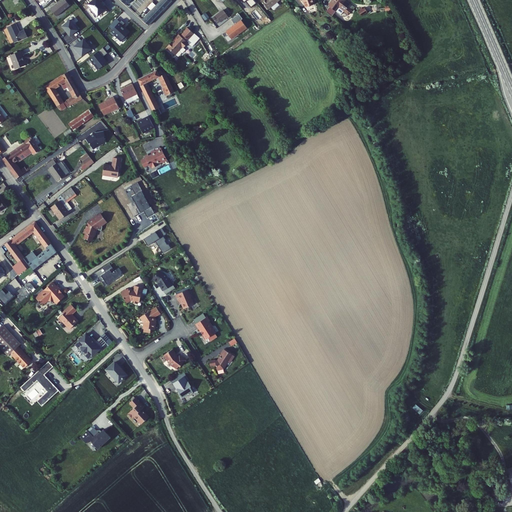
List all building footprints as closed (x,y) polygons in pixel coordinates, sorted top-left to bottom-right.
[(63,0),(51,10),(57,17),(70,6),(65,0),(63,0)] [(94,15),(95,14),(98,18),(103,14),(104,15),(107,13),(106,11),(107,11),(100,2),(101,1),(100,0),(88,0),(91,3),(88,5),(91,10),(90,11),(94,15)] [(264,0),(271,10),(284,0),(283,0),(264,0)] [(353,0),(335,0),(334,3),(335,4),(331,10),(337,14),(341,9),(346,13),(349,9),(350,9),(354,12),(358,8),(353,4),(356,2),(353,0)] [(157,5),(143,20),(148,25),(162,9),(157,5)] [(229,12),(225,7),(218,13),(222,18),(229,12)] [(240,13),(236,8),(228,14),(233,21),(221,29),(224,33),(226,31),(230,35),(245,24),(238,14),(240,13)] [(72,34),(80,27),(76,21),(75,22),(72,17),(64,24),(72,34)] [(125,30),(122,27),(125,24),(121,20),(118,24),(111,32),(110,33),(114,37),(115,35),(122,41),(123,43),(128,37),(127,36),(129,33),(125,30)] [(7,27),(14,42),(27,36),(24,30),(19,32),(15,23),(7,27)] [(190,38),(197,30),(191,25),(184,33),(182,31),(177,36),(178,37),(176,40),(174,39),(170,44),(178,52),(183,47),(182,46),(185,44),(186,45),(191,40),(190,38)] [(202,35),(197,30),(190,38),(191,40),(194,43),(202,35)] [(76,47),(75,48),(83,57),(92,50),(84,40),(80,43),(76,47)] [(103,48),(90,59),(99,70),(108,63),(103,57),(107,53),(103,48)] [(10,54),(15,68),(25,65),(22,55),(23,55),(22,50),(10,54)] [(156,69),(138,79),(153,111),(159,108),(146,82),(158,77),(167,96),(174,92),(165,73),(163,74),(159,75),(157,72),(156,69)] [(45,86),(58,106),(60,105),(64,110),(84,98),(80,91),(74,95),(75,96),(65,102),(55,87),(65,81),(72,92),(78,88),(68,72),(61,74),(45,86)] [(132,84),(121,89),(127,102),(128,102),(139,97),(132,84)] [(111,99),(100,105),(105,115),(120,107),(114,96),(110,98),(111,99)] [(69,123),(73,129),(93,115),(89,109),(69,123)] [(149,117),(138,122),(144,134),(155,128),(149,117)] [(103,131),(94,132),(86,138),(94,149),(100,144),(106,143),(103,131)] [(27,169),(25,166),(19,170),(14,163),(13,163),(12,160),(18,156),(20,159),(31,151),(33,153),(38,149),(29,136),(21,142),(23,145),(3,158),(16,177),(27,169)] [(166,157),(161,146),(155,149),(154,148),(150,150),(151,151),(145,154),(145,156),(140,158),(143,164),(148,162),(149,164),(151,163),(156,160),(160,158),(161,159),(166,157)] [(95,162),(87,153),(81,158),(85,164),(82,167),(84,170),(95,162)] [(122,158),(114,157),(113,165),(105,164),(103,174),(119,177),(122,158)] [(54,175),(58,180),(66,174),(58,164),(57,162),(56,163),(53,159),(46,164),(49,168),(48,169),(53,176),(54,175)] [(58,164),(66,174),(69,172),(62,161),(58,164)] [(58,197),(61,200),(64,198),(67,202),(77,195),(72,188),(58,197)] [(0,204),(6,213),(15,207),(11,202),(10,203),(5,196),(4,197),(0,192),(0,204)] [(61,200),(69,212),(72,209),(67,202),(64,198),(61,200)] [(61,200),(52,207),(60,218),(69,212),(61,200)] [(102,220),(98,214),(90,220),(90,221),(89,223),(87,228),(86,229),(84,232),(87,233),(85,238),(92,241),(94,236),(95,236),(97,229),(99,228),(100,230),(102,230),(103,229),(103,228),(103,227),(103,226),(103,224),(103,223),(102,221),(102,220)] [(5,244),(19,262),(13,267),(22,278),(55,252),(50,243),(45,247),(46,250),(29,263),(16,246),(35,232),(41,228),(36,221),(5,244)] [(164,249),(172,244),(169,240),(168,241),(165,236),(166,236),(164,232),(167,230),(163,223),(156,228),(157,229),(153,231),(152,230),(145,235),(149,241),(156,237),(164,249)] [(43,232),(37,235),(42,244),(48,239),(43,232)] [(115,271),(110,264),(103,268),(106,272),(110,270),(112,273),(115,271)] [(165,284),(168,290),(178,284),(174,278),(173,277),(170,273),(163,269),(160,275),(159,274),(157,278),(163,281),(165,283),(165,284)] [(118,277),(115,271),(112,273),(110,270),(106,272),(98,278),(100,282),(102,281),(106,287),(111,284),(111,283),(110,282),(114,280),(118,277)] [(34,277),(15,293),(23,302),(41,285),(34,277)] [(45,295),(39,300),(42,304),(45,304),(49,301),(55,301),(58,304),(66,297),(60,291),(62,289),(59,285),(58,286),(54,282),(42,293),(45,295)] [(146,293),(147,286),(140,284),(139,289),(135,289),(135,288),(134,288),(133,289),(132,289),(132,288),(127,291),(128,292),(126,293),(131,301),(136,298),(138,299),(138,301),(142,302),(142,300),(144,300),(145,296),(146,297),(147,293),(146,293)] [(14,296),(5,287),(0,291),(0,299),(5,305),(14,296)] [(193,289),(181,294),(183,301),(185,300),(189,308),(199,304),(193,289)] [(64,314),(60,318),(71,330),(79,322),(76,318),(75,318),(74,318),(72,316),(77,311),(72,305),(63,313),(64,314)] [(160,329),(161,320),(159,317),(166,313),(162,307),(155,311),(155,310),(146,316),(150,322),(149,331),(155,332),(156,329),(160,329)] [(204,327),(206,330),(207,330),(209,333),(209,334),(211,338),(213,337),(216,341),(223,336),(213,322),(215,320),(212,316),(201,324),(204,328),(204,327)] [(3,326),(0,328),(0,347),(7,355),(20,343),(3,326)] [(85,335),(78,342),(82,347),(80,348),(85,354),(87,352),(91,357),(98,350),(101,353),(106,348),(104,345),(105,344),(100,338),(93,344),(85,335)] [(21,344),(20,343),(7,355),(8,356),(11,353),(24,368),(32,361),(18,346),(21,344)] [(223,370),(229,368),(233,361),(235,362),(239,355),(237,354),(238,353),(230,348),(229,349),(228,348),(225,355),(226,356),(223,360),(221,361),(220,359),(214,361),(216,366),(221,365),(223,370)] [(182,355),(178,349),(169,354),(174,361),(173,361),(174,363),(179,367),(179,366),(182,368),(184,366),(185,366),(191,359),(185,355),(184,356),(182,355)] [(127,374),(115,361),(107,369),(112,375),(113,374),(120,381),(127,374)] [(52,367),(48,362),(44,365),(49,370),(52,367)] [(49,370),(44,365),(20,388),(24,392),(37,381),(47,392),(40,398),(45,403),(58,391),(44,375),(49,370)] [(188,382),(184,376),(173,383),(178,391),(180,398),(193,393),(190,386),(191,386),(188,381),(188,382)] [(10,403),(20,394),(17,391),(7,400),(10,403)] [(145,407),(136,397),(131,402),(135,407),(129,413),(133,418),(135,416),(142,424),(150,417),(143,409),(145,407)] [(36,401),(41,407),(45,403),(40,398),(36,401)] [(415,404),(413,408),(421,414),(424,409),(415,404)] [(97,430),(93,426),(88,431),(93,437),(98,432),(99,433),(101,432),(100,430),(97,430)] [(111,438),(104,430),(101,432),(99,433),(98,432),(93,437),(88,431),(80,437),(86,444),(90,440),(94,444),(94,443),(98,447),(100,446),(100,447),(102,445),(101,445),(103,443),(104,444),(111,438)]
